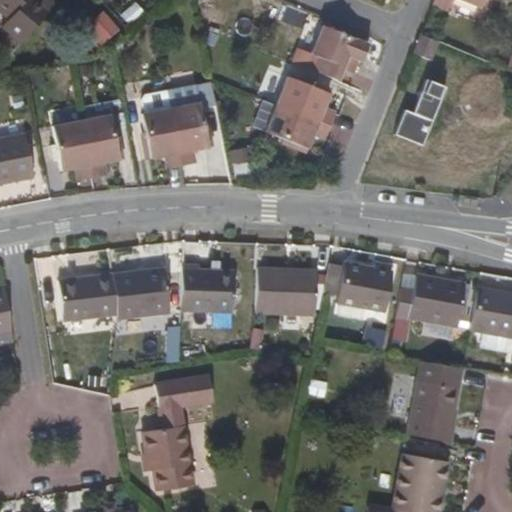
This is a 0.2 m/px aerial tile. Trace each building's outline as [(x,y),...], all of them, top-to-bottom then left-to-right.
[(0,0),(0,11),(10,20),(27,0),(0,0)] [(339,83),(349,57),(362,62),(369,46),(321,28),(311,54),(320,58),(314,73),(339,83)] [(420,35),(411,56),(437,67),(445,45),(420,35)] [(331,127),(336,115),(323,109),(329,95),(288,78),(277,106),(331,127)] [(394,135),(422,146),(445,88),(424,80),(410,114),(404,112),(394,135)] [(195,164),(193,151),(208,149),(199,103),(170,109),(181,167),(195,164)] [(331,127),(277,106),(265,133),(307,149),(313,136),(326,141),(331,127)] [(164,156),(166,169),(181,167),(170,109),(141,114),(150,159),(164,156)] [(92,179),(107,176),(104,164),(119,162),(111,116),(81,122),(92,179)] [(92,179),(81,122),(52,128),(61,172),(75,170),(77,182),(92,179)] [(0,140),(0,184),(32,178),(24,136),(0,140)] [(337,302),(383,311),(391,272),(388,271),(389,267),(373,264),(373,268),(343,263),(337,302)] [(233,272),(211,271),(198,270),(198,265),(182,265),(180,309),(231,312),(233,272)] [(256,270),(255,314),(311,316),(313,280),(286,279),(286,271),(256,270)] [(314,273),(286,271),(286,279),(313,280),(314,273)] [(117,320),(167,315),(162,272),(112,278),(116,315),(117,320)] [(112,274),(58,280),(64,321),(116,315),(112,278),(112,274)] [(456,327),(464,283),(416,274),(408,318),(456,327)] [(511,337),(511,294),(477,287),(468,329),(511,337)] [(0,327),(10,326),(4,291),(0,291),(0,327)] [(397,306),(391,332),(403,335),(409,309),(397,306)] [(459,370),(418,363),(405,436),(447,442),(459,370)] [(204,376),(153,384),(160,429),(183,426),(180,404),(208,400),(204,376)] [(156,492),(191,485),(183,426),(160,429),(144,432),(149,472),(153,471),(156,492)] [(437,511),(446,462),(402,454),(392,511),(369,507),(367,511),(437,511)]
